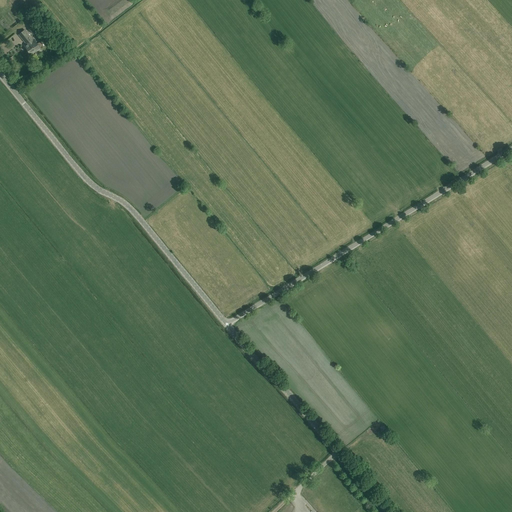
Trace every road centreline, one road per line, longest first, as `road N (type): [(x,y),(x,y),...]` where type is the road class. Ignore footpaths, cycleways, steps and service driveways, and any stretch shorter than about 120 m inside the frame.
road 1 (unclassified): [(226,323),(128,205),(88,182),(0,73)]
road 2 (unclassified): [(226,323),(511,149)]
road 3 (unclassified): [(388,511),(226,323)]
